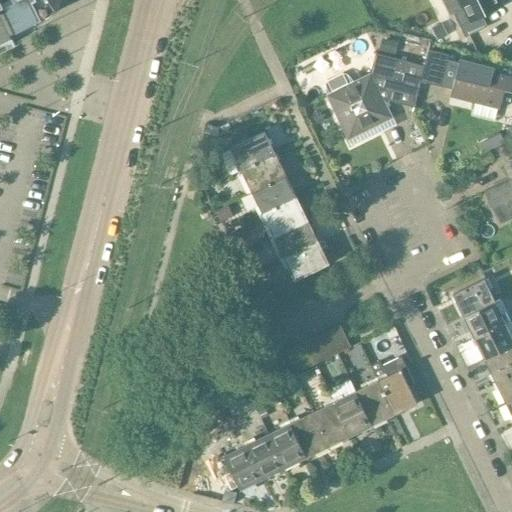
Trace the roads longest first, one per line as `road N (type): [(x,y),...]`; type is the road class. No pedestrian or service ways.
road 1 (tertiary): [(36,443),(154,2)]
road 2 (residential): [(507,511),(363,207)]
road 3 (residential): [(23,469),(95,497),(156,506)]
road 4 (residential): [(156,506),(36,443)]
